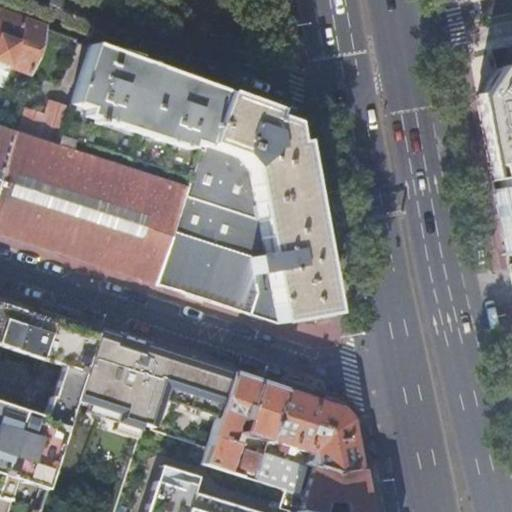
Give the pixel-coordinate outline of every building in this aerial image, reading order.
[(28,74),(43,28),(9,16),(0,12),(0,68),(3,69),(8,67),(28,74)] [(69,109),(60,137),(74,142),(76,142),(78,143),(96,149),(161,170),(188,179),(185,189),(187,189),(199,150),(203,151),(222,93),(209,88),(88,45),(69,109)] [(490,78),(476,99),(485,147),(492,181),(500,180),(511,177),(511,66),(495,70),(490,78)] [(187,189),(185,189),(153,285),(270,323),(278,326),(331,319),(323,275),(314,230),(298,142),(292,143),(288,123),(271,117),(273,111),(264,108),(222,93),(203,151),(199,150),(187,189)] [(56,149),(60,137),(69,109),(50,103),(45,117),(26,111),(18,136),(56,149)] [(0,173),(12,135),(0,130),(0,173)] [(70,153),(56,149),(18,136),(12,135),(0,173),(0,235),(27,244),(39,248),(70,153)] [(74,142),(60,137),(56,149),(70,153),(74,142)] [(75,155),(70,153),(39,248),(138,280),(153,285),(185,189),(188,179),(161,170),(157,181),(92,160),(96,149),(78,143),(75,155)] [(511,177),(500,180),(501,184),(502,189),(494,191),(500,227),(507,265),(511,264),(511,177)] [(0,298),(0,347),(61,368),(59,372),(57,373),(49,397),(42,418),(0,403),(0,499),(9,503),(13,504),(37,511),(38,511),(74,401),(97,330),(84,325),(72,321),(31,308),(0,298)] [(135,342),(97,330),(74,401),(116,415),(113,422),(138,431),(139,427),(150,430),(160,400),(215,418),(230,372),(135,342)] [(215,418),(205,448),(200,463),(227,472),(236,446),(234,444),(229,442),(235,424),(231,418),(234,416),(236,420),(242,421),(239,432),(242,434),(267,443),(267,441),(283,390),(257,381),(230,372),(215,418)] [(335,475),(359,470),(359,469),(354,443),(350,423),(350,420),(337,407),(313,399),(283,390),(267,441),(289,447),(287,454),(293,456),(295,449),(311,454),(306,466),(311,467),(335,475)] [(356,423),(350,423),(354,443),(359,469),(364,468),(356,423)] [(138,431),(111,511),(271,511),(275,505),(280,506),(284,491),(255,481),(237,476),(227,472),(200,463),(205,448),(150,430),(139,427),(138,431)] [(245,451),(237,476),(255,481),(262,457),(245,451)] [(262,457),(255,481),(284,491),(297,496),(305,470),(262,457)] [(284,491),(280,506),(279,509),(287,511),(295,511),(296,510),(304,511),(367,511),(363,488),(359,470),(335,475),(311,467),(302,497),(297,496),(284,491)] [(0,499),(0,511),(5,511),(9,503),(0,499)]
